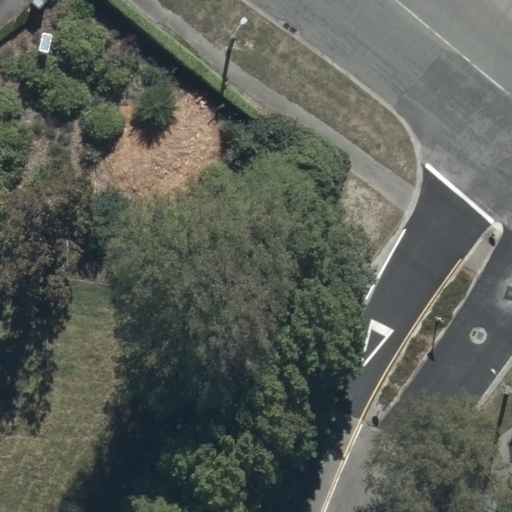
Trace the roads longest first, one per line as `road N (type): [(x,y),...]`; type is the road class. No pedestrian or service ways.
road 1 (residential): [(344,511),(423,346),(511,205)]
road 2 (residential): [(391,0),(511,98)]
